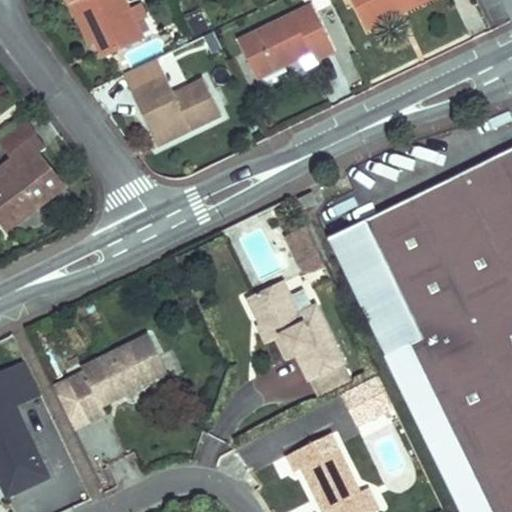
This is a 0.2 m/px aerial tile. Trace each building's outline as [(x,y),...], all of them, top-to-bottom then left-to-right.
[(124,0),(68,0),(79,21),(86,17),(97,40),(104,57),(143,38),(136,23),(147,18),(141,4),(130,9),(124,0)] [(354,0),(368,28),(418,3),(416,0),(354,0)] [(260,78),(290,63),(287,58),(296,54),(298,58),(314,51),(318,60),(333,52),(310,7),(242,42),(260,78)] [(195,36),(208,30),(199,11),(186,17),(195,36)] [(86,17),(79,21),(90,44),(97,40),(86,17)] [(213,54),(223,49),(214,31),(204,36),(213,54)] [(287,58),(290,63),(298,58),(296,54),(287,58)] [(175,94),(173,91),(167,94),(161,80),(167,77),(158,59),(124,75),(154,139),(182,125),(181,122),(186,120),(191,130),(222,116),(204,80),(175,94)] [(167,94),(173,91),(167,77),(161,80),(167,94)] [(0,143),(8,154),(36,133),(25,119),(0,138),(0,143)] [(182,125),(154,139),(158,147),(191,130),(186,120),(181,122),(182,125)] [(47,148),(36,133),(8,154),(19,168),(0,181),(0,224),(7,233),(67,187),(41,153),(47,148)] [(511,511),(511,146),(368,218),(423,330),(410,336),(497,511),(511,511)] [(312,193),(299,199),(304,209),(317,202),(312,193)] [(423,330),(368,218),(333,235),(387,347),(410,336),(423,330)] [(286,236),(290,243),(309,234),(306,227),(286,236)] [(290,243),(297,258),(317,249),(309,234),(290,243)] [(317,272),(326,268),(317,249),(297,258),(302,267),(307,270),(311,272),(317,272)] [(309,381),(345,364),(317,306),(314,308),(300,314),(291,296),(285,282),(248,299),(264,331),(261,332),(266,343),(277,339),(281,336),(292,358),(297,356),(309,381)] [(300,314),(314,308),(305,289),(291,296),(300,314)] [(54,387),(75,430),(106,414),(103,406),(126,395),(128,388),(135,391),(154,381),(145,363),(159,356),(149,336),(83,368),(85,372),(54,387)] [(281,336),(277,339),(287,360),(292,358),(281,336)] [(145,363),(154,381),(168,375),(159,356),(145,363)] [(0,450),(9,470),(0,474),(0,479),(8,497),(49,477),(19,414),(13,417),(9,408),(15,406),(41,393),(26,362),(0,374),(0,450)] [(345,364),(309,381),(316,397),(352,380),(345,364)] [(357,426),(394,408),(379,377),(342,395),(357,426)] [(128,388),(126,395),(133,398),(135,391),(128,388)] [(19,414),(15,406),(9,408),(13,417),(19,414)] [(323,511),(364,511),(356,494),(360,493),(331,434),(288,456),(296,472),(303,469),(317,498),(325,494),(330,506),(323,510),(323,511)] [(0,474),(9,470),(0,450),(0,474)] [(368,488),(360,493),(356,494),(364,511),(375,511),(379,511),(368,488)] [(325,494),(317,498),(323,510),(330,506),(325,494)]
